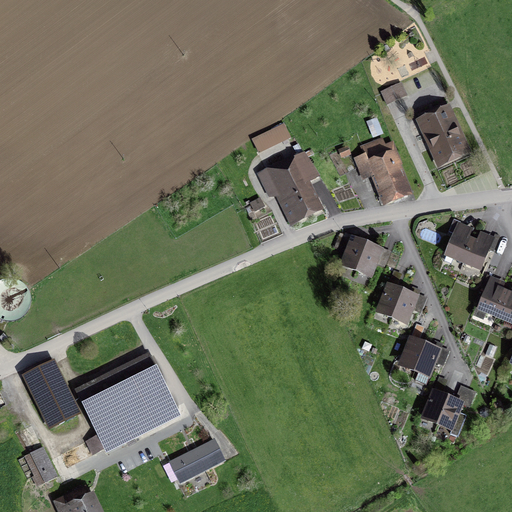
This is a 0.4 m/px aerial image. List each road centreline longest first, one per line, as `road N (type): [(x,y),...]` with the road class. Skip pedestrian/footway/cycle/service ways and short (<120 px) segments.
road 1 (residential): [(14,363),(341,221),(511,196)]
road 2 (track): [(394,0),(421,26),(501,185),(498,198)]
